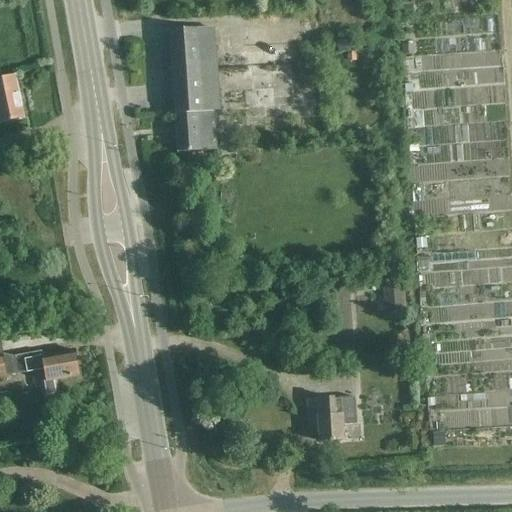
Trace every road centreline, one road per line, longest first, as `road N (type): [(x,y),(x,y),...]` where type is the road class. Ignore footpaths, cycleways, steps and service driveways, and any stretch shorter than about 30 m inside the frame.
road 1 (tertiary): [(165,511),(81,0)]
road 2 (unclassified): [(207,511),(309,500),(511,495)]
